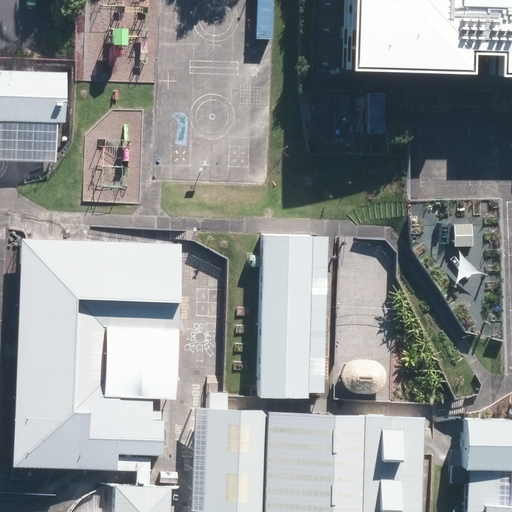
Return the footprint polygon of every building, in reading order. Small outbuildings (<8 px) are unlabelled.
[(511,0),(340,0),(339,67),(511,71),(511,0)] [(0,118),(64,120),(65,69),(0,67),(0,118)] [(257,232),(252,395),(302,397),(307,233),(257,232)] [(16,237),(6,466),(111,470),(112,453),(158,454),(159,419),(148,419),(149,393),(116,392),(116,382),(98,381),(100,327),(174,329),(178,244),(16,237)] [(416,511),(420,417),(342,413),(275,410),(199,408),(195,511),(416,511)] [(511,511),(511,418),(460,417),(458,469),(463,469),(460,511),(511,511)] [(164,511),(165,485),(110,483),(108,511),(164,511)]
